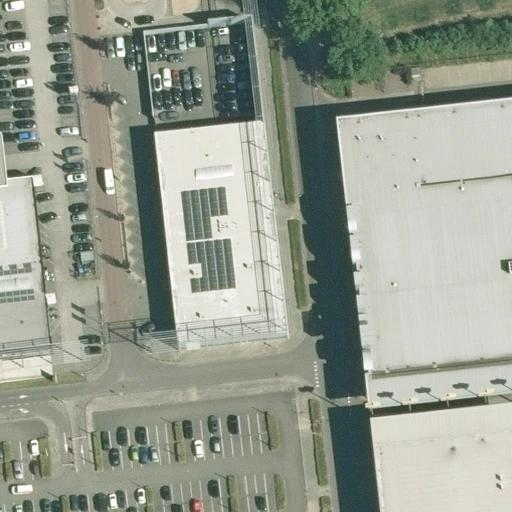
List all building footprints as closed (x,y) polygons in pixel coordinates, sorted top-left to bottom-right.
[(419,74),(419,70),(411,70),(412,75),(412,78),(420,77),(419,74)] [(511,110),(413,122),(418,162),(342,170),(367,392),(511,375),(511,110)] [(338,130),(342,170),(418,162),(413,122),(338,130)] [(265,128),(155,141),(179,352),(288,339),(265,128)] [(0,360),(53,355),(34,184),(0,187),(0,360)] [(368,406),(370,419),(375,418),(407,415),(511,403),(511,375),(367,392),(368,406)] [(373,445),(374,459),(511,443),(511,415),(408,428),(376,431),(371,431),(373,445)] [(376,431),(408,428),(407,415),(375,418),(376,431)] [(511,511),(511,443),(374,459),(380,511),(511,511)]
